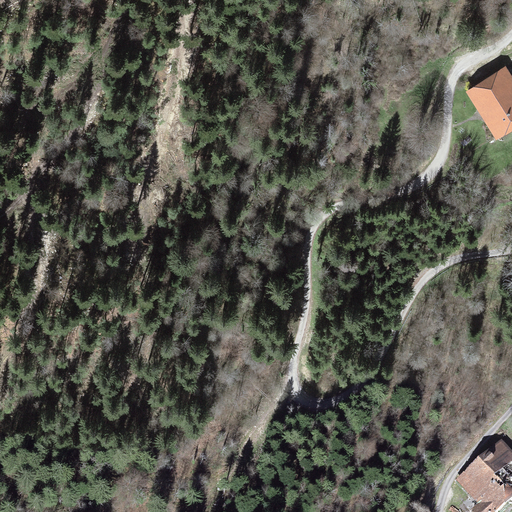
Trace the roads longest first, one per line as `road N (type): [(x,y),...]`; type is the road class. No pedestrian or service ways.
road 1 (unclassified): [(511,36),(453,74),(442,155),(428,177),(314,222),(292,366),(304,401),(357,400),(385,371),(429,273),(461,256),(511,251)]
road 2 (unclassified): [(438,511),(456,469),(511,408)]
